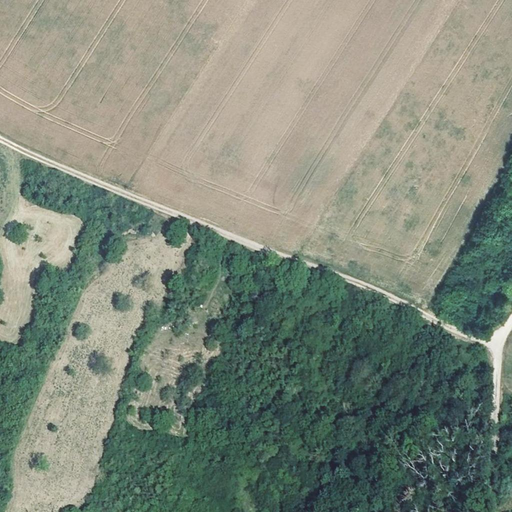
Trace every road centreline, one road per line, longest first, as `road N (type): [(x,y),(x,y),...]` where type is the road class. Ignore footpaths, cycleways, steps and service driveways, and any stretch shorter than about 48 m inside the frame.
road 1 (track): [(499,342),(0,138)]
road 2 (track): [(494,511),(499,342)]
